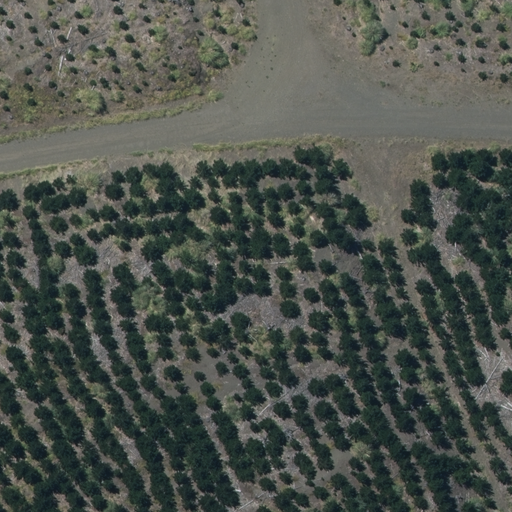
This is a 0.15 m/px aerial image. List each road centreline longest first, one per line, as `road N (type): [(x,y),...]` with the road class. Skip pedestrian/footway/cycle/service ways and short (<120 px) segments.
road 1 (track): [(0,121),(366,74),(511,91)]
road 2 (track): [(511,448),(334,0)]
